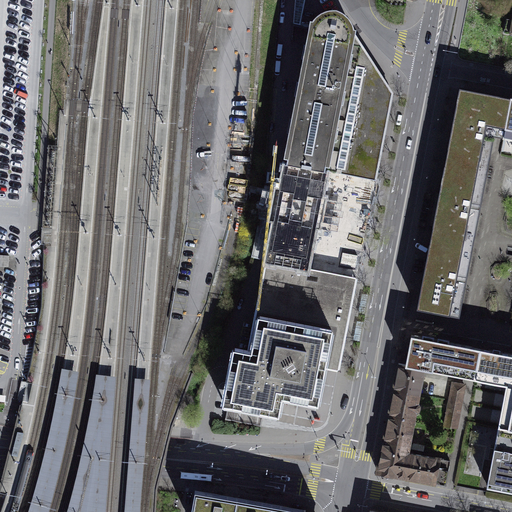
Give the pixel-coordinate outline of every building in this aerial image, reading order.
[(320,232),(332,169),(355,31),(357,21),(354,21),(351,13),(345,5),(336,1),(326,2),(320,5),(313,12),(310,12),(285,141),(284,149),(286,151),(266,262),(312,271),(320,232)] [(392,90),(355,31),(332,169),(378,177),(390,103),(392,90)] [(511,98),(510,98),(496,96),(458,89),(434,219),(418,308),(457,315),(468,256),(473,226),(478,200),(489,140),(511,143),(511,98)] [(332,169),(320,232),(329,233),(366,240),(376,186),(378,177),(332,169)] [(9,255),(0,253),(0,265),(9,266),(9,255)] [(356,279),(312,271),(266,262),(250,346),(234,343),(223,400),(279,411),(282,396),(318,403),(325,367),(338,369),(356,279)] [(495,447),(511,450),(511,357),(410,338),(404,369),(507,388),(495,447)] [(78,369),(64,367),(62,375),(52,429),(43,465),(32,507),(29,511),(48,511),(56,487),(63,457),(70,425),(77,377),(78,369)] [(381,447),(408,453),(425,373),(397,368),(393,386),(389,409),(386,420),(384,432),(381,447)] [(104,511),(115,381),(116,375),(98,373),(97,379),(90,427),(80,470),(69,511),(104,511)] [(150,378),(136,377),(136,379),(125,511),(139,511),(150,381),(150,378)] [(467,385),(452,382),(443,428),(458,430),(467,385)] [(408,453),(381,447),(376,471),(445,485),(450,462),(408,453)] [(511,450),(495,447),(488,487),(511,491),(511,450)] [(315,511),(316,511),(279,505),(246,499),(237,497),(195,490),(191,511),(315,511)]
